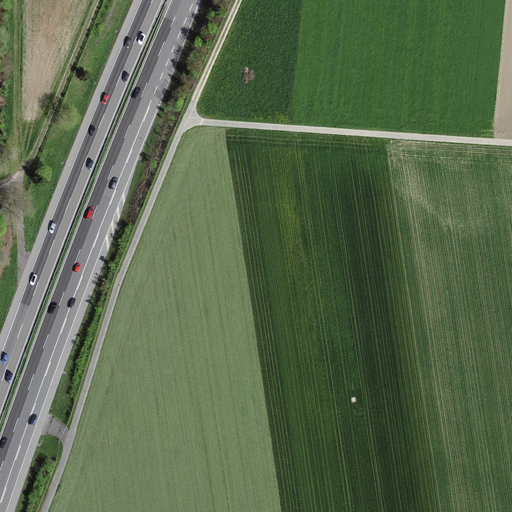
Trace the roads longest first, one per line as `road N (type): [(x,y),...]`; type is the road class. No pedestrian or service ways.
road 1 (motorway): [(0,470),(182,0)]
road 2 (track): [(44,511),(116,287),(185,120)]
road 3 (motorway): [(152,0),(0,385)]
road 4 (track): [(185,120),(511,142)]
road 5 (track): [(15,178),(36,148),(97,0)]
road 6 (track): [(239,0),(185,120)]
